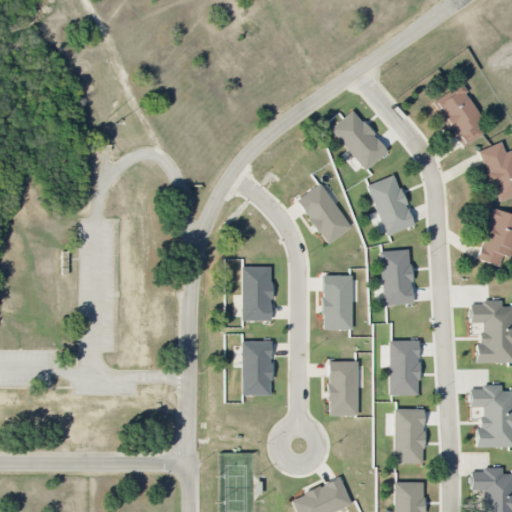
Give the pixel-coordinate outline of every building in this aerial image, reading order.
[(431,103),(453,88),(459,83),(466,92),(463,94),(481,119),(475,123),(482,133),(481,134),(462,147),(454,136),(454,135),(449,128),(447,129),(439,119),(441,118),(438,112),(437,113),(431,103)] [(364,171),(365,169),(384,152),(350,111),(342,118),(329,130),(364,171)] [(477,152),(490,146),(499,142),(504,153),(510,150),(511,154),(511,195),(498,202),(493,191),(494,190),(492,185),(489,186),(484,174),(486,173),(477,152)] [(385,236),(387,235),(412,225),(391,176),(367,186),(365,187),(385,236)] [(295,201),(318,184),(319,184),(349,226),(350,228),(326,244),(295,201)] [(475,259),(493,208),(511,214),(511,247),(509,258),(501,255),(497,266),(491,264),(475,259)] [(377,252),(382,306),(384,306),(410,303),(405,250),(380,252),(377,252)] [(240,267),(242,267),(268,267),(268,321),(240,321),(240,267)] [(319,276),(348,276),(350,276),(350,330),(348,330),(321,329),(319,276)] [(468,305),(480,305),(480,301),(499,301),(499,307),(510,307),(511,307),(511,363),(507,363),(473,363),(474,345),(477,344),(477,333),(480,333),(480,323),(468,323),(468,305)] [(268,396),(241,395),(239,395),(239,342),(241,342),(268,341),(268,396)] [(387,342),(387,395),(390,395),(415,395),(416,342),(390,342),(387,342)] [(326,362),(355,362),(356,416),(354,416),(327,416),(326,362)] [(467,389),(480,389),(480,385),(499,385),(499,391),(509,391),(511,391),(511,447),(507,447),(474,447),(473,428),(477,428),(477,417),(481,417),(480,407),(467,407),(467,389)] [(392,409),(391,463),(393,463),(420,464),(421,410),(395,409),(392,409)] [(468,472),(481,472),(481,468),(500,468),(500,474),(510,474),(511,474),(511,511),(475,511),(479,511),(479,500),(481,500),(481,490),(469,490),(468,472)] [(294,511),(289,501),(337,478),(349,503),(350,504),(332,511),(294,511)] [(391,511),(421,511),(420,483),(394,483),(392,483),(391,511)]
